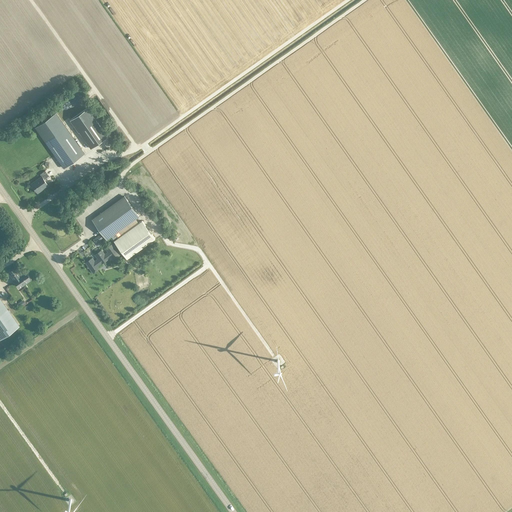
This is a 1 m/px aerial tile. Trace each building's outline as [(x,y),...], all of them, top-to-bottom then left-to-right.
[(71,119),(91,148),(108,137),(87,108),(71,119)] [(56,114),(36,128),(64,168),(84,154),(56,114)] [(40,174),(41,176),(31,184),(38,193),(48,185),(44,180),(49,176),(45,171),(40,174)] [(124,196),(93,219),(107,239),(139,216),(124,196)] [(142,221),(114,240),(127,259),(155,239),(142,221)] [(105,255),(102,250),(95,255),(98,259),(94,262),(92,258),(86,263),(93,273),(99,268),(97,265),(101,263),(102,264),(108,259),(111,256),(114,259),(120,255),(116,249),(118,248),(116,244),(113,246),(112,244),(106,249),(108,252),(105,255)] [(19,275),(14,268),(8,273),(13,280),(17,286),(21,284),(22,286),(30,280),(27,275),(26,276),(24,272),(19,275)] [(0,338),(18,326),(0,300),(0,338)]
